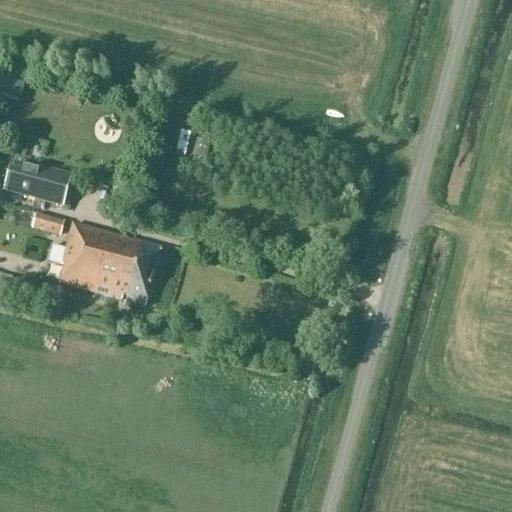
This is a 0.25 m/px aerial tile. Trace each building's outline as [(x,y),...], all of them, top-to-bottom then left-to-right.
[(22,88),(0,80),(0,93),(18,99),(22,88)] [(37,170),(8,163),(0,193),(60,209),(69,175),(37,167),(37,170)] [(58,238),(61,224),(37,218),(33,231),(58,238)] [(144,308),(160,251),(71,226),(64,251),(52,247),(47,264),(63,268),(59,286),(144,308)] [(10,278),(0,275),(0,290),(6,293),(10,278)]
